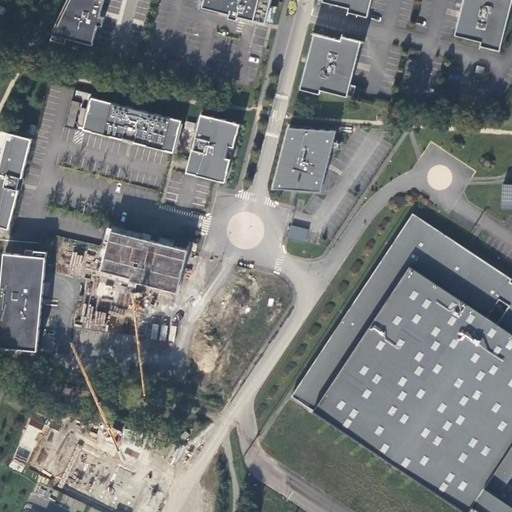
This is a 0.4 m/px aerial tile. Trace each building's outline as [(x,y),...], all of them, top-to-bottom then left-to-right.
[(64,0),(49,32),(90,43),(95,23),(99,25),(102,16),(97,15),(101,0),(64,0)] [(268,0),(249,0),(250,0),(248,0),(201,0),(200,6),(263,22),(268,0)] [(319,0),(319,1),(346,8),(344,12),(364,17),(368,0),(319,0)] [(460,0),(452,35),(478,42),(477,46),(497,50),(509,0),(460,0)] [(335,40),(311,33),(297,89),(317,94),(318,90),(344,97),(344,95),(350,97),(353,86),(347,85),(358,42),(336,36),(335,40)] [(65,38),(52,34),(50,40),(63,44),(65,38)] [(178,119),(89,95),(80,127),(119,137),(120,135),(131,138),(131,140),(170,151),(178,119)] [(76,117),(78,104),(72,103),(70,115),(76,117)] [(236,123),(198,113),(192,136),(194,136),(191,148),(189,147),(183,171),(221,181),(227,158),(222,156),(226,145),(230,146),(236,123)] [(191,122),(183,120),(180,127),(189,129),(191,122)] [(333,130),(285,127),(271,187),(319,192),(333,130)] [(29,136),(0,128),(0,224),(5,226),(18,175),(17,175),(19,163),(22,163),(29,136)] [(70,141),(71,129),(64,128),(62,140),(70,141)] [(499,199),(499,208),(511,209),(511,184),(500,184),(499,199)] [(511,284),(507,281),(509,278),(411,212),(343,313),(289,395),(464,511),(465,511),(470,505),(479,511),(511,511),(511,506),(496,496),(483,487),(511,443),(511,284)] [(100,271),(177,292),(187,252),(110,232),(100,271)] [(55,255),(5,251),(0,324),(0,361),(47,365),(55,255)] [(68,273),(79,275),(83,255),(72,252),(68,273)] [(105,331),(107,310),(86,308),(84,329),(105,331)] [(21,471),(46,425),(33,418),(8,464),(21,471)] [(511,471),(511,443),(483,487),(496,496),(511,471)]
